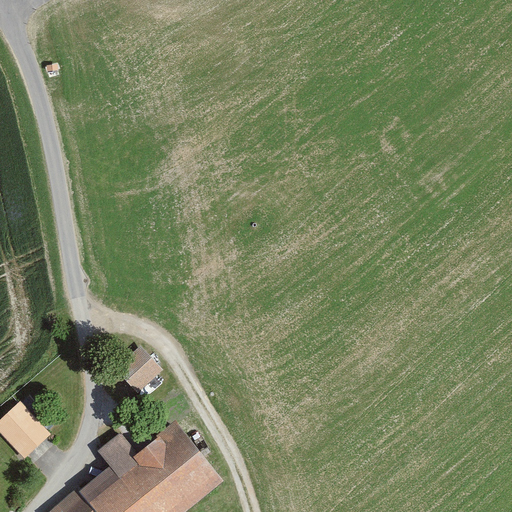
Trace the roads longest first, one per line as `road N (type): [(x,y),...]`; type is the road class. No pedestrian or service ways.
road 1 (track): [(233,462),(301,483),(389,467),(511,399)]
road 2 (track): [(252,511),(233,462),(159,338),(135,325),(80,317)]
